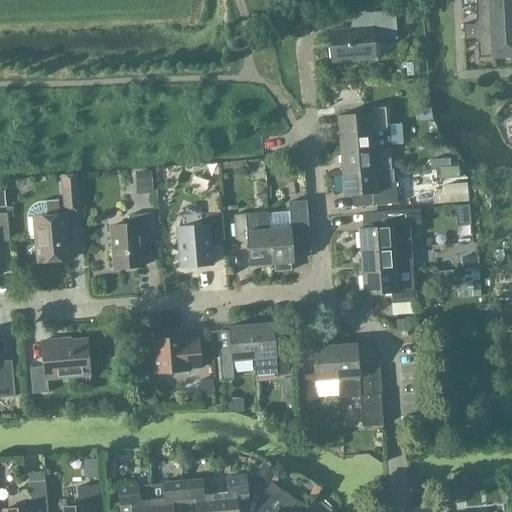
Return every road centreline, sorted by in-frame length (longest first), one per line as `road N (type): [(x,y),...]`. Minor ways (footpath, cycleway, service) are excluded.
road 1 (residential): [(0,303),(36,300),(81,311),(321,293)]
road 2 (residential): [(392,511),(384,341),(321,293)]
road 3 (residential): [(321,293),(309,112)]
